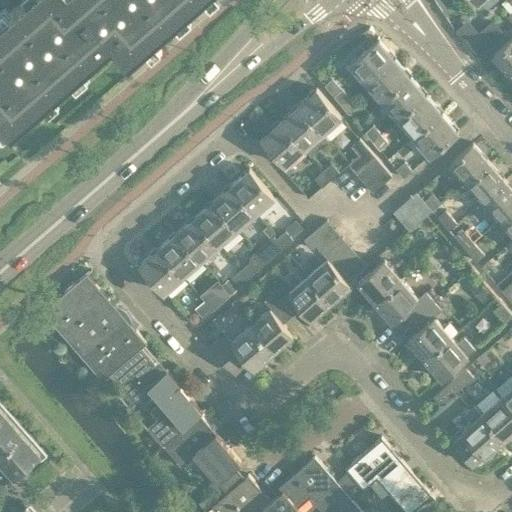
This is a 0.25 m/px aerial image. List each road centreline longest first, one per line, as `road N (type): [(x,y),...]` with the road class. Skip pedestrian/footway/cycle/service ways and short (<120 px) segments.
road 1 (residential): [(511,480),(481,493),(457,485),(337,347),(251,419),(103,249),(240,134)]
road 2 (tertiary): [(0,272),(169,125)]
road 3 (tertiary): [(169,125),(332,0)]
road 4 (tertiary): [(511,137),(393,0)]
road 5 (tertiary): [(278,0),(169,125)]
